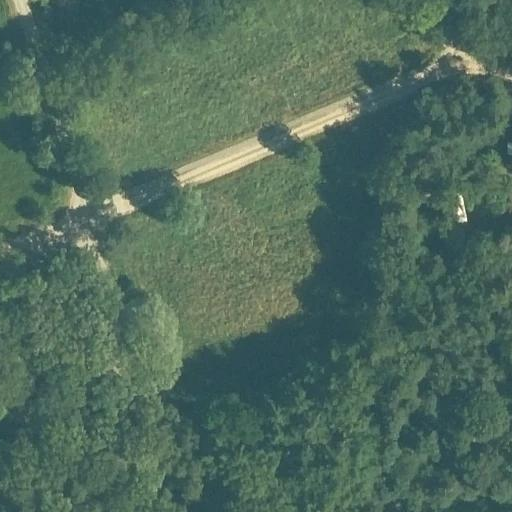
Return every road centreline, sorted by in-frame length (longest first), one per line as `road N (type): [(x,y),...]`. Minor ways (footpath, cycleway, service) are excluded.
road 1 (track): [(511,80),(443,75),(117,212),(0,246)]
road 2 (unclassified): [(136,511),(114,329),(19,0)]
